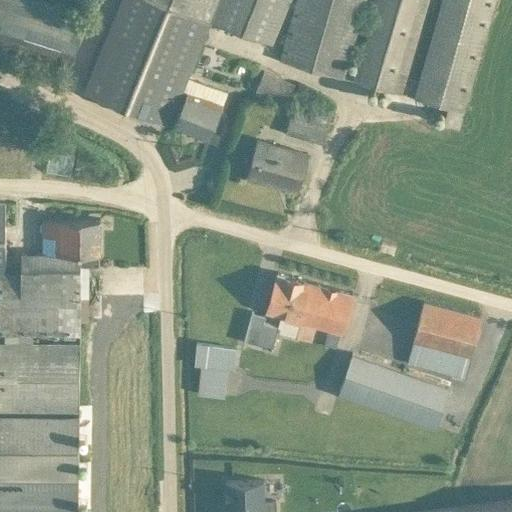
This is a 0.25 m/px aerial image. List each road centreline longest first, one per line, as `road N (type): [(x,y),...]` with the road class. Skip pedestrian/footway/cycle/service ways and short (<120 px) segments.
road 1 (unclassified): [(163,207),(511,304)]
road 2 (unclassified): [(173,511),(163,207)]
road 3 (unclassified): [(163,207),(154,162),(141,146),(0,78)]
road 4 (unclassified): [(0,176),(39,176),(163,207)]
